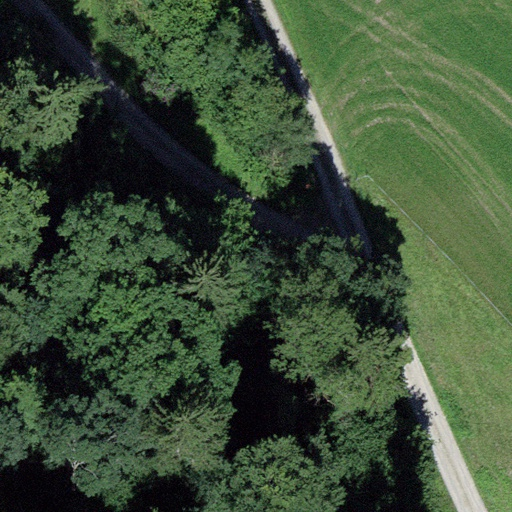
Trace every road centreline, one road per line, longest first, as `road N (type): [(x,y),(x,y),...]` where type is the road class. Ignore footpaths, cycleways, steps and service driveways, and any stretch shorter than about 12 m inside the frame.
road 1 (track): [(258,0),(332,167),(363,280),(492,511)]
road 2 (track): [(363,280),(49,0)]
